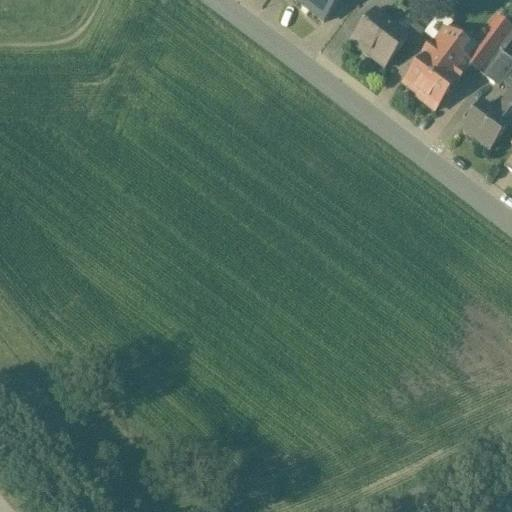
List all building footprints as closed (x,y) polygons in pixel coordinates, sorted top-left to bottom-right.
[(341,0),(291,0),(323,24),(341,0)] [(455,17),(444,9),(438,16),(449,25),(455,17)] [(405,40),(373,16),(351,44),(352,44),(353,43),(370,57),(369,58),(370,59),(371,58),(385,69),(384,70),(385,70),(406,42),(407,42),(405,40)] [(425,34),(423,36),(436,46),(445,34),(451,26),(449,25),(438,16),(425,34)] [(497,21),(482,40),(496,51),(511,31),(497,21)] [(415,27),(405,40),(407,42),(406,42),(413,48),(423,36),(425,34),(415,27)] [(436,46),(434,49),(431,47),(422,59),(425,61),(405,87),(419,98),(416,101),(433,114),(454,86),(455,86),(463,75),(468,68),(464,64),(464,63),(452,54),(459,45),(445,34),(436,46)] [(496,51),(482,40),(464,63),(464,64),(468,68),(482,78),(501,54),(496,51)] [(511,62),(501,54),(482,78),(498,90),(511,71),(511,62)] [(511,92),(511,93),(504,103),(505,104),(495,116),(509,127),(509,128),(511,130),(511,92)] [(495,116),(482,106),(461,132),(489,154),(509,128),(509,127),(495,116)]
